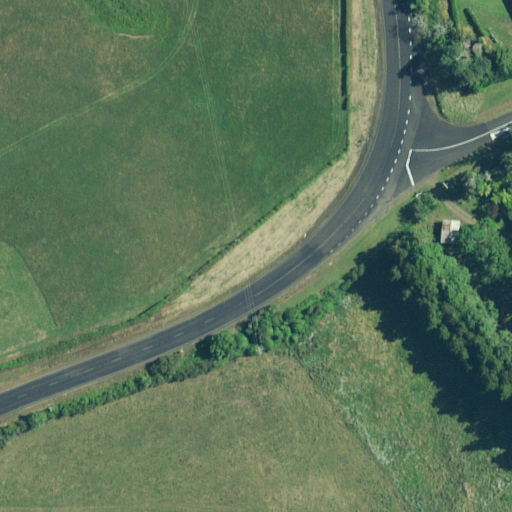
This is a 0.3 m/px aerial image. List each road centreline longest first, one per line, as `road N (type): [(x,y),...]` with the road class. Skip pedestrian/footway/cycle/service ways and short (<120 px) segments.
road 1 (tertiary): [(0,405),(183,334),(274,283),(350,219),(392,149)]
road 2 (tertiary): [(392,149),(402,66),(395,0)]
road 3 (unclassified): [(392,149),(444,148),(511,123)]
